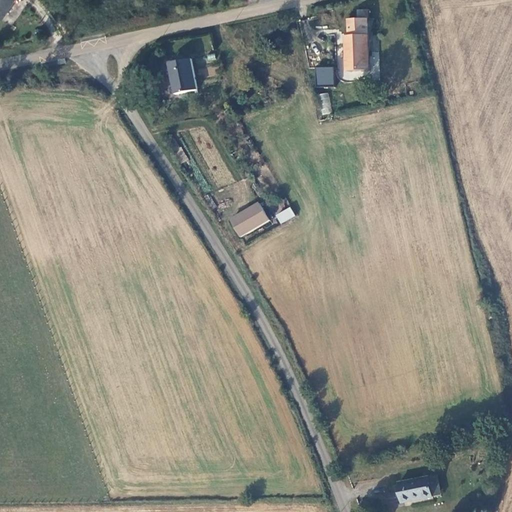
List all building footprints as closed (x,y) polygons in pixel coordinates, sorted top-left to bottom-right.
[(15,0),(0,0),(0,18),(2,20),(15,0)] [(345,36),(345,71),(369,71),(367,18),(349,19),(349,36),(345,36)] [(372,52),(370,83),(379,83),(380,53),(372,52)] [(191,60),(169,63),(175,94),(197,90),(191,60)] [(333,85),(334,67),(316,67),(316,85),(333,85)] [(318,94),(320,115),(331,114),(329,93),(318,94)] [(258,205),(230,223),(242,240),(269,221),(258,205)] [(275,215),(280,224),(295,216),(290,207),(275,215)] [(433,497),(442,494),(437,475),(429,477),(433,497)] [(433,497),(429,477),(398,483),(402,503),(433,497)]
